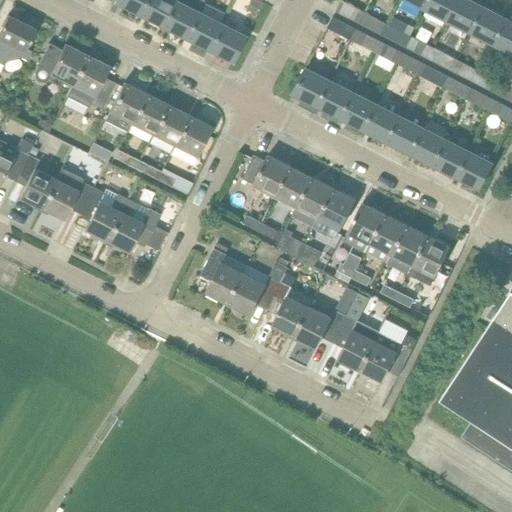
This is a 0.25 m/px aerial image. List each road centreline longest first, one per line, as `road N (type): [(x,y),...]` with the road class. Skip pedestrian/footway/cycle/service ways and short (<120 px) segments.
road 1 (residential): [(511,237),(253,110)]
road 2 (residential): [(371,416),(146,311)]
road 3 (residential): [(253,110),(46,0)]
road 4 (residential): [(146,311),(253,110)]
road 5 (residential): [(146,311),(0,236)]
road 6 (residential): [(253,110),(307,0)]
